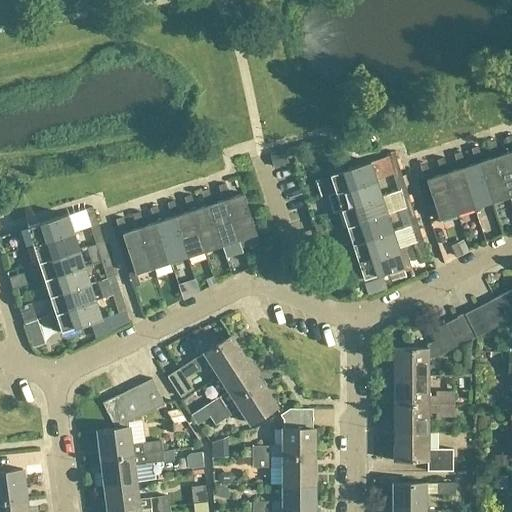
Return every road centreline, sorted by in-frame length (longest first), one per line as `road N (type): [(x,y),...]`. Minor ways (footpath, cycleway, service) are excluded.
road 1 (residential): [(54,376),(239,287),(265,287),(302,303)]
road 2 (residential): [(356,511),(354,323)]
road 3 (residential): [(354,323),(511,246)]
road 4 (residential): [(302,303),(260,167)]
road 5 (residential): [(70,511),(54,376)]
